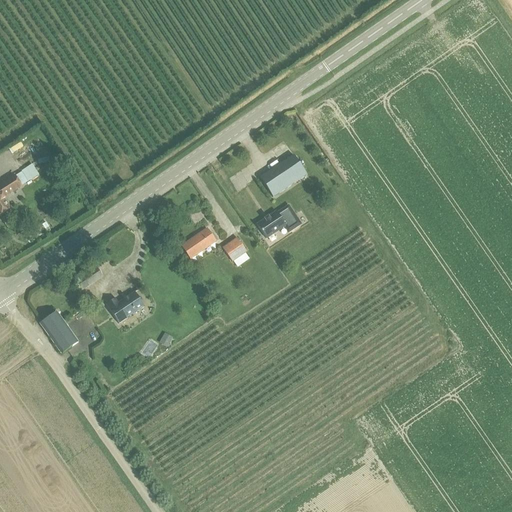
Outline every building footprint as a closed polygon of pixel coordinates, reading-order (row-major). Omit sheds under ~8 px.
[(307,175),(294,156),(260,179),(273,198),(307,175)] [(21,173),(15,177),(0,186),(0,215),(10,209),(4,200),(5,199),(4,198),(22,187),(27,183),(21,173)] [(265,220),(257,226),(266,239),(285,227),(289,233),(301,225),(290,208),(279,216),(277,213),(269,218),(268,217),(265,220)] [(41,224),(34,229),(37,235),(45,230),(41,224)] [(190,260),(216,242),(207,230),(182,247),(190,260)] [(237,239),(223,249),(232,263),(247,253),(237,239)] [(89,287),(82,277),(72,284),(79,294),(89,287)] [(118,304),(115,299),(106,305),(118,324),(144,307),(135,293),(118,304)] [(78,343),(56,312),(40,324),(62,355),(78,343)] [(166,347),(171,339),(166,336),(161,344),(166,347)] [(146,337),(135,351),(143,357),(154,343),(146,337)]
